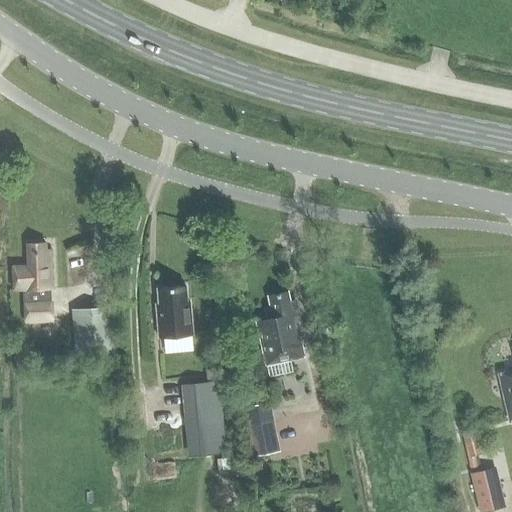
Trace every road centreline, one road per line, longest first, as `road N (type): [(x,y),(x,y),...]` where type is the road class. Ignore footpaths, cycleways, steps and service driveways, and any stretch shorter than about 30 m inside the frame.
road 1 (unclassified): [(0,28),(58,68),(176,127),(237,148),(511,207)]
road 2 (primary): [(511,141),(241,77),(64,0)]
road 3 (unclassified): [(159,0),(291,49),(511,101)]
